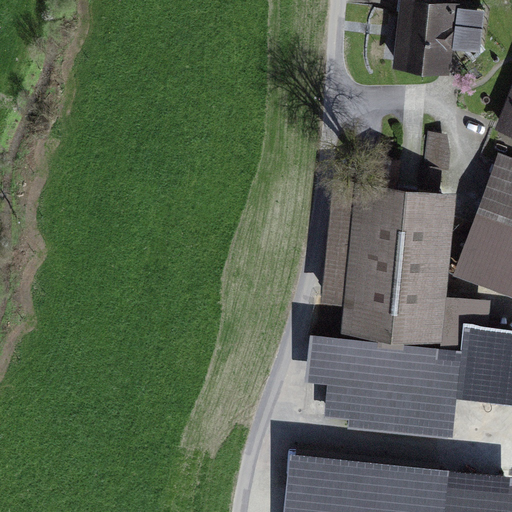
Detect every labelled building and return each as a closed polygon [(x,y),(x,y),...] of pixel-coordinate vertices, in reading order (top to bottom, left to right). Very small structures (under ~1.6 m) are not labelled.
[(483,2),(422,0),(400,0),(397,69),(457,72),(458,48),(481,49),(483,2)] [(511,94),(499,128),(511,132),(511,94)] [(432,127),(426,159),(448,162),(453,131),(432,127)] [(511,158),(500,154),(479,212),(511,223),(511,158)] [(464,191),(340,180),(329,297),(346,298),(343,331),(447,340),(450,311),(498,316),(505,235),(460,231),(464,191)] [(442,348),(312,335),(307,381),(329,384),(325,424),(456,437),(463,365),(440,362),(442,348)] [(446,511),(450,482),(330,471),(326,511),(446,511)]
